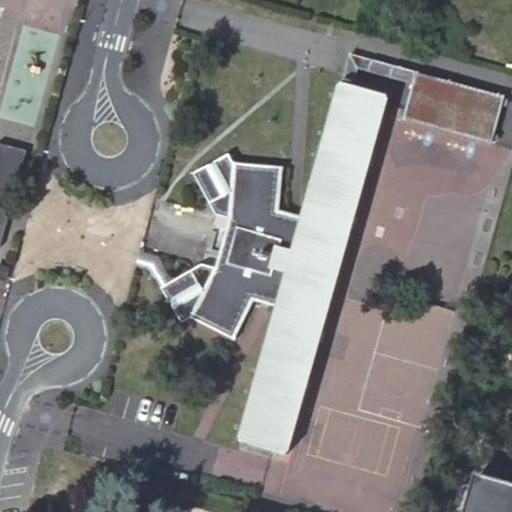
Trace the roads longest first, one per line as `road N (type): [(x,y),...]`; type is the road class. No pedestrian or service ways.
road 1 (residential): [(73,157),(114,176),(142,137),(103,42)]
road 2 (residential): [(22,376),(86,353),(89,332),(85,314),(68,304),(30,311),(21,327)]
